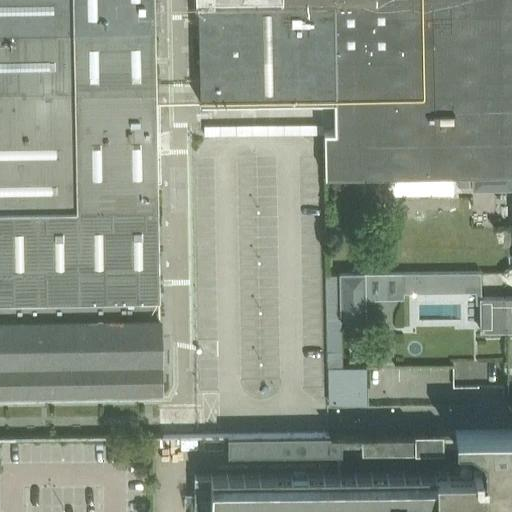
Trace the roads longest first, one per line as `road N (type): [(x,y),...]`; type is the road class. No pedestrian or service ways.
road 1 (unknown): [(296,413),(252,411),(230,382),(225,162),(263,145),(281,150),(293,171)]
road 2 (unknown): [(293,171),(296,413)]
road 3 (unknown): [(511,414),(296,413)]
